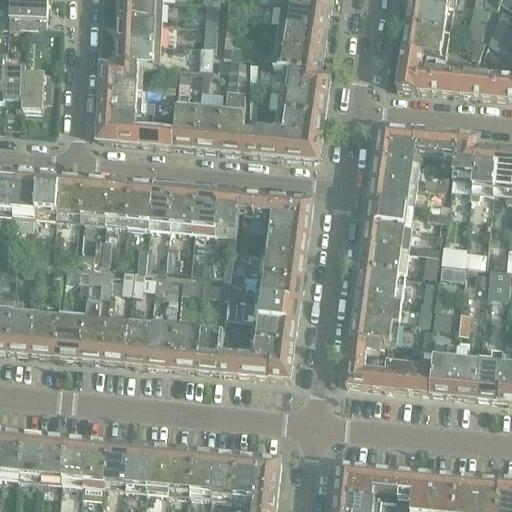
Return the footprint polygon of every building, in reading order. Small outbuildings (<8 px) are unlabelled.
[(207,0),(205,51),(218,52),(220,0),(207,0)] [(283,0),(282,11),(327,19),(328,9),(331,7),(332,0),(283,0)] [(456,0),(409,0),(409,2),(412,2),(411,9),(454,17),(456,0)] [(511,0),(492,0),(493,9),(511,8),(511,0)] [(21,24),(31,25),(40,25),(40,36),(47,36),(49,5),(10,3),(9,34),(20,35),(21,24)] [(120,17),(120,27),(162,29),(163,7),(118,5),(118,17),(120,17)] [(449,42),(454,17),(411,9),(409,18),(407,17),(404,31),(403,35),(401,48),(404,48),(403,57),(423,61),(446,64),(449,42)] [(485,43),(491,14),(476,10),(469,39),(485,43)] [(325,27),(327,19),(282,11),(279,32),(326,40),(328,31),(325,27)] [(21,24),(20,35),(30,35),(31,25),(21,24)] [(40,25),(31,25),(30,35),(40,36),(40,25)] [(117,37),(116,49),(161,51),(162,29),(120,27),(119,37),(117,37)] [(276,52),(320,60),(322,51),(325,49),(326,40),(279,32),(276,52)] [(118,71),(139,72),(159,73),(161,51),(116,49),(115,60),(118,60),(118,71)] [(320,60),(276,52),(273,74),(283,75),(319,82),(321,72),(319,69),(320,60)] [(495,105),(497,83),(421,76),(423,61),(403,57),(397,96),(495,105)] [(101,70),(100,93),(138,96),(139,72),(118,71),(101,70)] [(24,117),(26,78),(26,72),(7,71),(6,108),(16,109),(16,117),(24,117)] [(330,83),(319,82),(283,75),(280,96),(327,104),(330,83)] [(45,79),(26,78),(24,117),(43,118),(45,79)] [(511,84),(497,83),(495,105),(511,106),(511,84)] [(156,91),(147,90),(146,102),(155,103),(156,91)] [(136,120),(138,96),(100,93),(99,116),(136,120)] [(324,125),(327,104),(280,96),(278,116),(324,125)] [(173,154),(196,157),(200,114),(188,113),(189,100),(179,99),(177,112),(176,123),(175,132),(174,138),(173,154)] [(228,99),(226,116),(223,159),(243,161),(245,131),(247,101),(228,99)] [(222,116),(200,114),(196,157),(219,159),(222,116)] [(143,129),(152,130),(153,121),(136,120),(99,116),(98,147),(173,154),(174,138),(152,135),(142,134),(143,129)] [(324,125),(278,116),(275,138),(322,146),(324,125)] [(152,135),(174,138),(175,132),(176,123),(153,121),(152,130),(152,135)] [(319,168),(322,146),(275,138),(275,139),(265,138),(265,133),(245,131),(243,161),(319,168)] [(458,163),(460,142),(380,134),(373,188),(418,194),(420,172),(414,171),(416,158),(458,163)] [(460,142),(458,163),(455,186),(468,187),(468,194),(475,195),(479,156),(481,144),(460,142)] [(496,202),(501,158),(479,156),(475,195),(473,206),(481,207),(481,200),(496,202)] [(511,210),(511,159),(501,158),(496,202),(509,203),(508,210),(511,210)] [(18,179),(0,176),(0,221),(13,222),(18,179)] [(39,181),(18,179),(13,222),(35,224),(39,181)] [(57,227),(62,183),(39,181),(35,224),(57,227)] [(110,188),(62,183),(57,227),(106,232),(110,188)] [(132,190),(110,188),(106,232),(127,234),(132,190)] [(418,194),(373,188),(371,210),(415,215),(418,194)] [(132,190),(127,234),(150,236),(154,192),(132,190)] [(154,192),(150,236),(171,238),(175,194),(154,192)] [(220,199),(175,194),(171,238),(196,240),(216,243),(220,199)] [(239,219),(242,201),(220,199),(216,243),(237,245),(240,219),(239,219)] [(239,219),(240,219),(268,222),(266,239),(310,243),(314,213),(309,207),(242,201),(239,219)] [(415,215),(371,210),(368,232),(412,238),(415,215)] [(368,232),(365,254),(409,259),(412,238),(368,232)] [(266,239),(263,260),(307,265),(310,243),(266,239)] [(96,270),(112,271),(113,246),(97,245),(96,270)] [(362,276),(406,281),(409,259),(365,254),(362,276)] [(263,260),(260,282),(304,287),(307,265),(263,260)] [(0,280),(15,283),(17,271),(0,267),(0,280)] [(126,276),(125,296),(152,297),(152,284),(148,284),(148,273),(139,273),(139,277),(126,276)] [(84,277),(83,287),(114,288),(115,278),(84,277)] [(361,280),(359,301),(403,307),(406,285),(361,280)] [(260,282),(257,304),(301,309),(304,287),(260,282)] [(356,323),(400,329),(403,307),(359,301),(356,323)] [(0,304),(0,357),(9,358),(14,306),(0,304)] [(299,331),(301,309),(257,304),(254,326),(299,331)] [(36,317),(22,315),(23,307),(14,306),(9,358),(31,360),(36,317)] [(31,360),(81,365),(85,322),(36,317),(31,360)] [(103,368),(108,324),(85,322),(81,365),(103,368)] [(353,345),(381,349),(397,350),(400,329),(356,323),(353,345)] [(129,326),(108,324),(103,368),(125,370),(129,326)] [(125,370),(147,372),(152,329),(129,326),(125,370)] [(254,326),(251,347),(296,352),(299,331),(254,326)] [(147,372),(197,377),(202,334),(152,329),(147,372)] [(296,352),(251,347),(223,345),(224,336),(202,334),(197,377),(291,387),(296,352)] [(350,373),(365,374),(368,356),(380,357),(381,349),(353,345),(350,373)] [(455,403),(460,357),(449,355),(448,362),(436,360),(435,372),(432,401),(455,403)] [(478,405),(482,365),(470,364),(471,358),(460,357),(455,403),(478,405)] [(501,408),(505,361),(494,360),(493,366),(482,365),(478,405),(501,408)] [(511,408),(511,361),(505,361),(501,408),(511,408)] [(408,399),(411,370),(388,367),(387,376),(385,396),(408,399)] [(432,401),(435,372),(411,370),(408,399),(432,401)] [(387,376),(365,374),(350,373),(347,393),(385,396),(387,376)] [(24,441),(2,439),(0,463),(0,486),(20,488),(24,441)] [(46,443),(24,441),(20,488),(41,490),(46,443)] [(67,445),(46,443),(41,490),(63,492),(67,445)] [(88,448),(67,445),(63,492),(84,495),(88,448)] [(110,450),(88,448),(84,495),(105,497),(110,450)] [(131,452),(110,450),(105,497),(127,499),(131,452)] [(153,454),(131,452),(127,499),(148,501),(153,454)] [(174,456),(153,454),(148,501),(170,503),(174,456)] [(174,456),(170,503),(191,505),(195,458),(174,456)] [(217,460),(195,458),(191,505),(212,507),(217,460)] [(238,463),(217,460),(212,507),(234,510),(238,463)] [(259,465),(238,463),(234,510),(254,511),(259,465)] [(277,511),(282,467),(259,465),(254,511),(277,511)] [(338,472),(335,504),(367,506),(368,496),(409,500),(411,479),(338,472)] [(434,511),(438,481),(415,479),(411,511),(434,511)] [(454,511),(457,483),(438,481),(434,511),(454,511)] [(457,483),(454,511),(475,511),(478,485),(457,483)] [(497,511),(500,487),(478,485),(475,511),(497,511)] [(511,511),(511,488),(500,487),(497,511),(511,511)]
